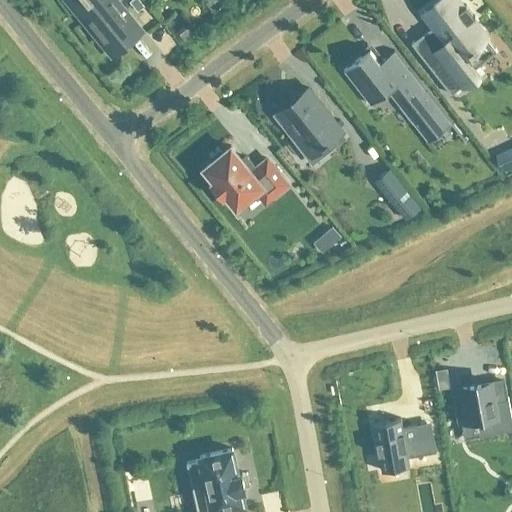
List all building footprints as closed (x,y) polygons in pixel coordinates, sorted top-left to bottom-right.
[(141,27),(118,0),(87,0),(75,10),(112,55),(126,44),(124,41),(141,27)] [(439,0),(424,12),(434,25),(411,42),(451,94),(479,72),(475,68),(497,50),(472,18),(475,16),(466,4),(463,6),(458,0),(439,0)] [(452,123),(394,50),(380,61),(370,48),(344,69),(371,104),(388,90),(428,141),(452,123)] [(300,96),(279,112),(311,152),(323,143),(324,145),(330,141),(328,139),(341,129),(342,128),(310,88),(303,93),(300,96)] [(288,183),(268,158),(256,167),(248,157),(243,160),(231,145),(223,152),(220,149),(210,157),(213,160),(205,167),(215,180),(212,182),(223,195),(226,193),(237,206),(262,185),(272,197),(288,183)] [(511,145),(497,152),(505,171),(511,167),(511,145)] [(390,167),(375,179),(406,218),(421,207),(390,167)] [(333,225),(322,234),(331,244),(342,235),(333,225)] [(274,226),(255,236),(260,246),(279,236),(274,226)] [(446,370),(437,372),(439,385),(449,383),(446,370)] [(481,380),(454,385),(460,421),(474,418),(478,435),(511,428),(511,416),(508,397),(494,399),(491,381),(481,383),(481,380)] [(401,417),(373,422),(382,470),(410,465),(408,456),(437,451),(435,440),(420,443),(417,423),(403,425),(401,417)] [(198,511),(223,511),(222,508),(245,503),(242,488),(246,487),(245,485),(242,470),(238,471),(236,462),(232,448),(200,455),(201,458),(187,462),(192,487),(207,483),(212,505),(197,508),(198,511)]
